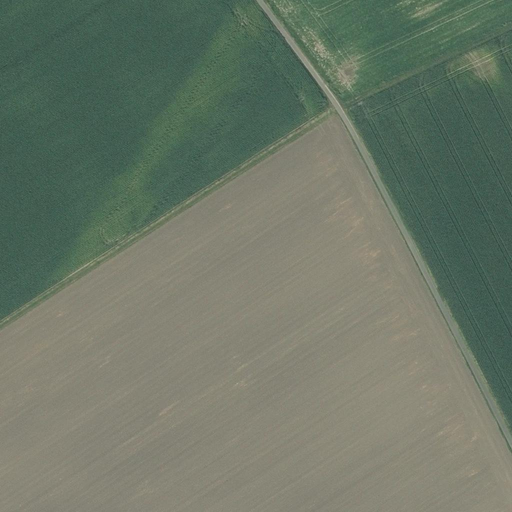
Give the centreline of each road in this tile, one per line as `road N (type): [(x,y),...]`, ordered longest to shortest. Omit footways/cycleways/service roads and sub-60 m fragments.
road 1 (unclassified): [(259,0),(338,106),(511,444)]
road 2 (track): [(338,106),(0,324)]
